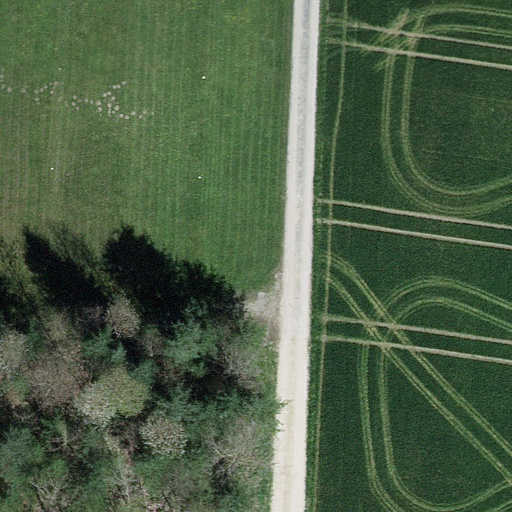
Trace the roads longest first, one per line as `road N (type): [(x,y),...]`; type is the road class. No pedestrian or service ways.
road 1 (track): [(333,0),(333,318)]
road 2 (track): [(313,511),(333,318)]
